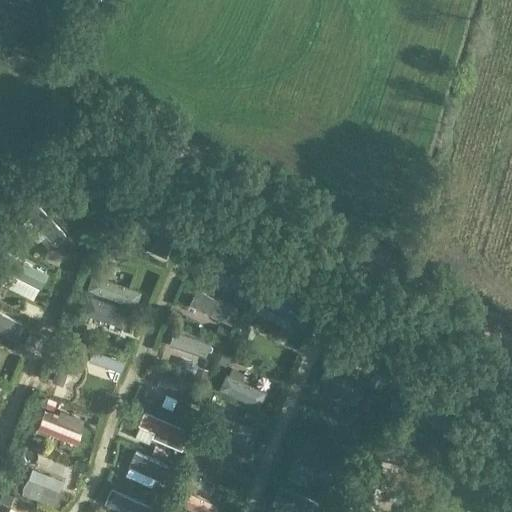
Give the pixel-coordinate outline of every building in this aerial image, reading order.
[(92,184),(101,170),(71,151),(62,165),(92,184)] [(126,178),(106,215),(122,224),(143,187),(126,178)] [(56,247),(66,238),(32,202),(22,211),(56,247)] [(171,206),(150,252),(165,259),(186,213),(171,206)] [(2,272),(42,290),(49,276),(9,257),(2,272)] [(230,293),(235,281),(199,264),(193,277),(230,293)] [(141,293),(94,277),(89,291),(136,308),(141,293)] [(197,291),(189,307),(234,328),(242,312),(197,291)] [(265,291),(259,305),(301,325),(308,311),(265,291)] [(135,314),(90,298),(84,314),(130,330),(135,314)] [(0,335),(15,341),(22,324),(0,315),(0,335)] [(285,351),(291,338),(253,319),(246,331),(285,351)] [(174,332),(169,346),(206,359),(211,345),(174,332)] [(345,345),(338,359),(372,377),(379,364),(345,345)] [(117,375),(121,363),(83,350),(79,362),(117,375)] [(90,394),(95,378),(65,369),(60,385),(90,394)] [(333,371),(324,385),(357,406),(366,392),(333,371)] [(163,374),(157,389),(189,403),(195,388),(163,374)] [(267,394),(226,376),(219,391),(260,409),(267,394)] [(355,424),(318,409),(312,423),(349,438),(355,424)] [(187,432),(144,414),(138,430),(181,447),(187,432)] [(253,445),(257,433),(218,418),(214,430),(253,445)] [(44,419),(39,433),(77,446),(81,433),(44,419)] [(200,462),(239,476),(244,463),(205,448),(200,462)] [(169,468),(135,453),(129,468),(162,483),(169,468)] [(298,454),(291,470),(332,486),(338,471),(298,454)] [(60,496),(27,484),(23,495),(56,508),(60,496)] [(279,490),(274,503),(294,511),(314,511),(317,505),(279,490)] [(150,511),(152,509),(112,491),(105,505),(119,511),(150,511)] [(218,511),(221,507),(189,494),(183,509),(191,511),(218,511)]
